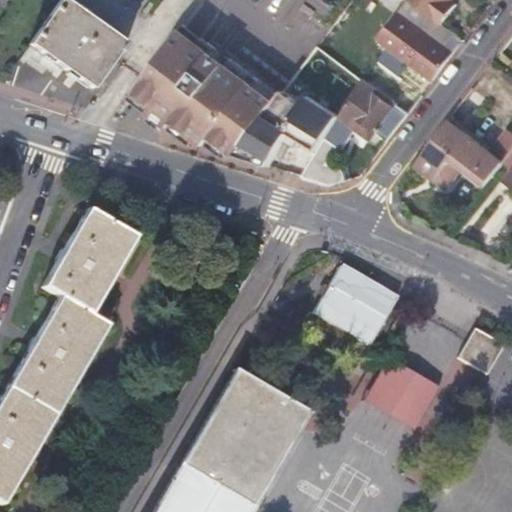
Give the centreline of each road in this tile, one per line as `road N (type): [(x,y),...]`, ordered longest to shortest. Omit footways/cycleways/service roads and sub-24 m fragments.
road 1 (tertiary): [(345,226),(74,141)]
road 2 (residential): [(511,10),(345,226)]
road 3 (tertiary): [(511,298),(345,226)]
road 4 (residential): [(182,0),(74,141)]
road 5 (residential): [(0,274),(53,134)]
